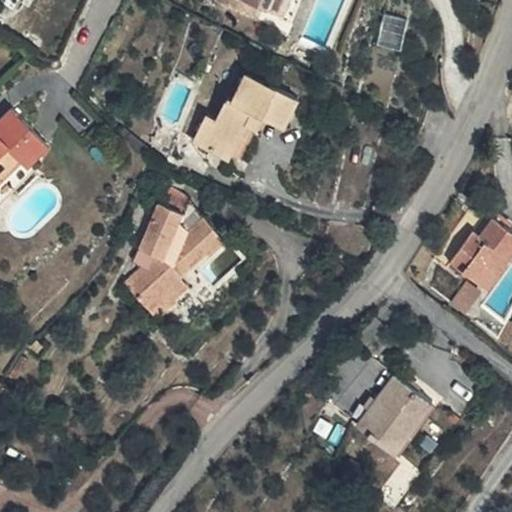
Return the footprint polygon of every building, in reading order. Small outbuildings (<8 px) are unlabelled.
[(260,10),(239,0),(218,0),(216,5),(254,23),(260,10)] [(239,0),(260,10),(281,20),(290,0),(239,0)] [(300,0),(290,0),(281,20),(289,24),(300,0)] [(240,162),(247,148),(259,124),(263,126),(268,116),(291,127),(305,99),(253,77),(240,105),(235,103),(225,124),(216,120),(204,145),(225,155),(240,162)] [(0,136),(0,201),(26,178),(31,181),(48,163),(13,125),(0,136)] [(162,194),(156,213),(180,221),(186,202),(162,194)] [(176,227),(180,221),(156,213),(140,259),(157,267),(126,299),(154,326),(170,310),(176,316),(191,299),(183,289),(208,263),(212,265),(227,250),(201,224),(188,236),(176,227)] [(479,241),(469,256),(461,250),(450,265),(485,292),(511,256),(511,234),(494,221),(479,241)] [(469,256),(479,241),(472,236),(461,250),(469,256)] [(466,280),(449,301),(466,315),(483,294),(466,280)] [(170,310),(154,326),(160,332),(176,316),(170,310)] [(377,422),(414,366),(405,361),(367,416),(377,422)] [(454,393),(414,366),(377,422),(416,449),(454,393)] [(367,466),(381,481),(397,465),(366,433),(347,452),(364,469),(367,466)]
